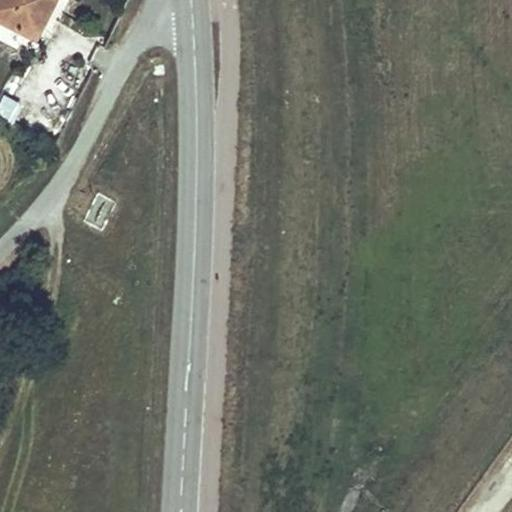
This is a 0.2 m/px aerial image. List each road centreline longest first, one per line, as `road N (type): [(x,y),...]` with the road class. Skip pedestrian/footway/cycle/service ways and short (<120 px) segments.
road 1 (unclassified): [(189,9),(134,171),(0,492)]
road 2 (unclassified): [(189,9),(141,29),(42,209),(0,250)]
road 3 (track): [(51,194),(54,272),(32,363),(0,440)]
